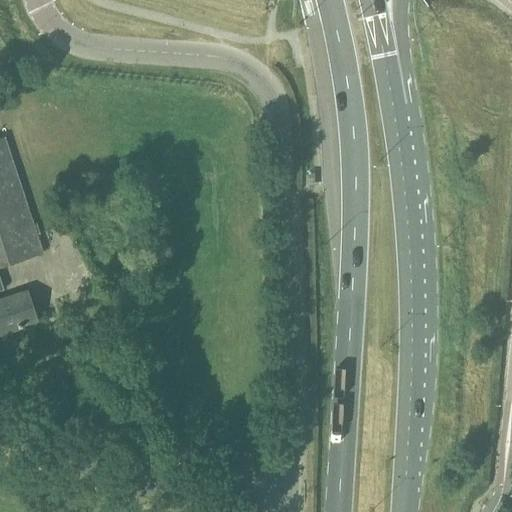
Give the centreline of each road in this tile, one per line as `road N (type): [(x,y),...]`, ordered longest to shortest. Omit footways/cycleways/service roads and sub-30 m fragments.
road 1 (unclassified): [(289,492),(289,243),(271,99),(253,77),(219,58),(71,42),(36,0)]
road 2 (primary): [(325,0),(351,175),(342,511)]
road 3 (primary): [(412,511),(412,262),(397,118)]
road 4 (unclassified): [(0,427),(140,484),(289,492)]
road 5 (primary): [(397,118),(371,0)]
